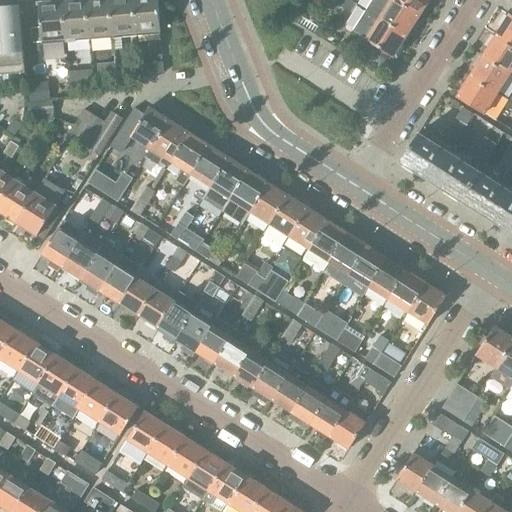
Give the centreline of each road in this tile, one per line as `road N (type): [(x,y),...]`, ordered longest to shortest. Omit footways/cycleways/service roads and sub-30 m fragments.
road 1 (residential): [(348,499),(0,281)]
road 2 (residential): [(348,499),(491,272)]
road 3 (secondary): [(355,187),(261,124),(210,0)]
road 4 (residential): [(355,187),(474,0)]
road 5 (secondary): [(491,272),(355,187)]
